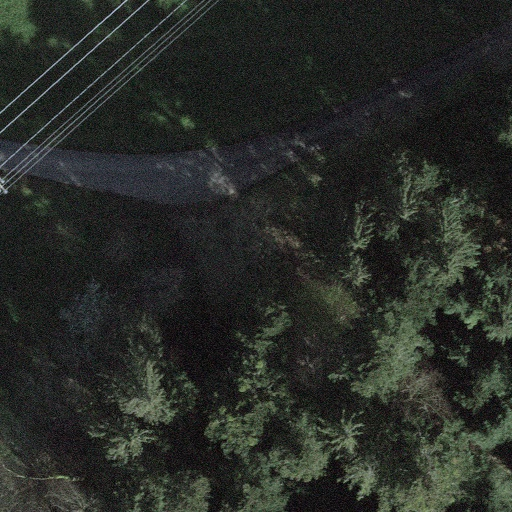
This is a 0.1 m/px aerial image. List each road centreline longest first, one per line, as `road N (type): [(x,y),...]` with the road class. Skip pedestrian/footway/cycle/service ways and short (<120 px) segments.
road 1 (unclassified): [(511,34),(179,184),(0,157)]
road 2 (track): [(131,511),(179,184)]
